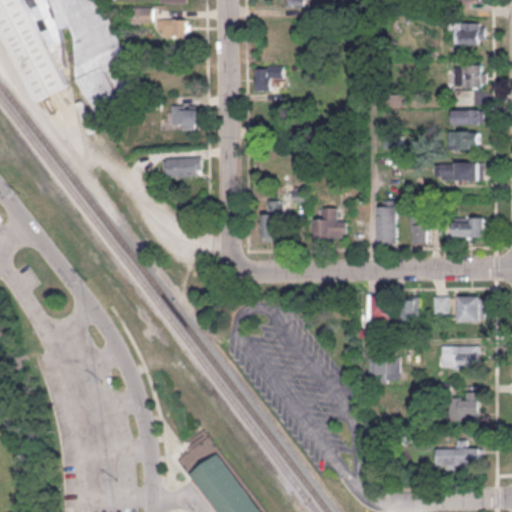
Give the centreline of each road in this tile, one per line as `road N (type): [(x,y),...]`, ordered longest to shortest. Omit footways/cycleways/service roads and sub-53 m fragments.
road 1 (residential): [(156,481),(143,405),(120,345),(0,183)]
road 2 (residential): [(236,240),(247,259),(266,265),(511,266)]
road 3 (residential): [(236,240),(233,0)]
road 4 (residential): [(236,240),(190,242),(161,226),(77,107)]
road 5 (residential): [(384,497),(511,495)]
